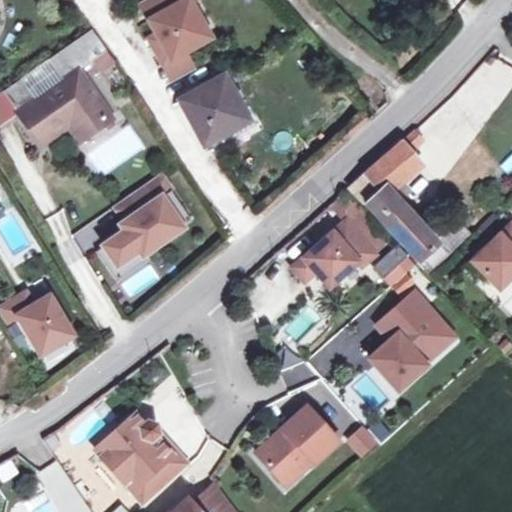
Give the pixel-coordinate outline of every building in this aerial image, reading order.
[(189,0),(143,0),(140,2),(157,34),(160,39),(152,44),(163,64),(202,43),(191,23),(200,19),(189,0)] [(210,38),(200,19),(191,23),(202,43),(210,38)] [(113,61),(92,30),(4,91),(18,111),(15,114),(38,147),(67,127),(75,139),(110,116),(78,70),(93,59),(100,69),(113,61)] [(160,39),(157,34),(149,38),(152,44),(160,39)] [(114,69),(103,77),(116,95),(127,86),(114,69)] [(180,101),(204,146),(219,137),(247,122),(232,94),(224,78),(180,101)] [(0,124),(11,117),(15,114),(18,111),(4,91),(0,93),(0,124)] [(247,122),(219,137),(223,144),(258,126),(239,91),(232,94),(247,122)] [(422,133),(421,131),(417,128),(350,188),(419,263),(439,244),(401,202),(395,207),(386,198),(423,165),(410,151),(422,141),(418,137),(422,133)] [(171,193),(158,176),(113,207),(129,230),(103,247),(116,267),(138,251),(141,256),(142,256),(163,241),(159,235),(176,223),(161,200),(171,193)] [(191,222),(171,193),(161,200),(176,223),(159,235),(163,241),(164,241),(191,222)] [(120,231),(112,216),(96,224),(104,239),(120,231)] [(346,222),(292,268),(304,282),(315,273),(328,288),(357,264),(361,268),(375,256),(346,222)] [(511,223),(472,262),(499,290),(511,277),(511,223)] [(116,267),(103,247),(95,253),(117,283),(147,262),(142,256),(141,256),(138,251),(116,267)] [(8,323),(17,318),(40,356),(72,337),(49,298),(43,301),(33,307),(31,303),(25,294),(0,309),(0,310),(8,323)] [(441,325),(414,294),(376,327),(389,342),(376,354),(376,355),(376,367),(375,368),(397,392),(425,367),(423,365),(425,350),(440,336),(441,325)] [(40,296),(31,303),(33,307),(43,301),(40,296)] [(453,339),(441,325),(440,336),(425,350),(423,365),(453,339)] [(282,428),(254,453),(269,470),(283,464),(295,476),(310,463),(312,465),(337,443),(305,407),(290,421),(293,425),(285,432),(282,428)] [(134,415),(95,450),(143,504),(182,469),(154,437),(156,435),(157,432),(157,431),(157,429),(156,427),(155,425),(155,424),(153,423),(151,422),(148,421),(145,421),(142,423),(134,415)] [(290,421),(282,428),(285,432),(293,425),(290,421)] [(361,458),(377,442),(360,425),(344,440),(361,458)] [(12,459),(0,465),(0,474),(4,482),(19,474),(12,459)] [(283,464),(269,470),(283,486),(295,476),(283,464)] [(186,499),(170,511),(233,511),(216,487),(193,507),(186,499)]
